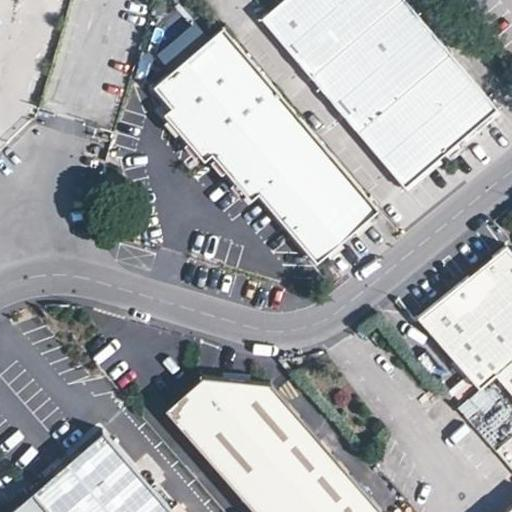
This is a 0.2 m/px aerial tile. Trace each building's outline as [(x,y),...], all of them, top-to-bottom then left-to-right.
[(280,0),(264,14),(408,184),(501,109),(408,0),(280,0)] [(377,205),(225,25),(156,82),(175,104),(167,111),(205,156),(211,151),(250,197),(258,191),(314,258),(377,205)] [(417,312),(479,385),(494,372),(511,394),(511,253),(501,241),(417,312)] [(167,405),(258,511),(380,511),(269,381),(202,375),(167,405)] [(33,490),(51,511),(174,511),(102,429),(33,490)] [(51,511),(33,490),(7,511),(51,511)] [(511,511),(511,502),(500,511),(511,511)]
